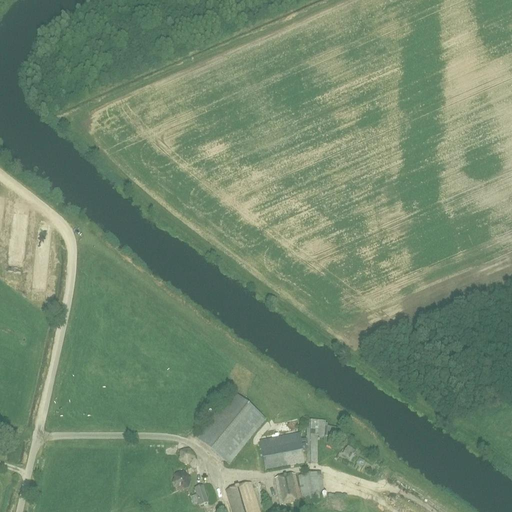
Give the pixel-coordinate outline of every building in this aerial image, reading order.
[(228,465),(265,420),(232,393),(196,439),(228,465)] [(276,412),(272,416),(280,423),(283,418),(276,412)] [(336,439),(338,430),(324,426),(324,422),(306,421),(306,439),(300,440),(299,434),(260,441),(265,470),(304,463),(302,451),(306,451),(306,462),(317,462),(317,436),(325,436),(336,439)] [(188,466),(195,458),(189,448),(179,451),(179,462),(188,466)] [(369,475),(374,467),(362,460),(357,468),(369,475)] [(303,475),(306,497),(325,495),(323,473),(303,475)] [(280,507),(300,502),(295,475),(274,479),(280,507)] [(258,511),(250,485),(226,492),(232,511),(258,511)] [(199,507),(209,504),(203,486),(194,489),(196,496),(190,497),(193,506),(199,504),(199,507)]
